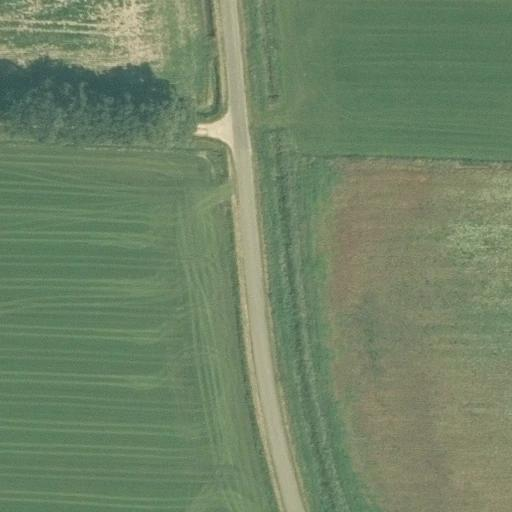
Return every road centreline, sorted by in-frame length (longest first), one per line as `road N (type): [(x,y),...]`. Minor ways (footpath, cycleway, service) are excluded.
road 1 (unclassified): [(226,0),(262,371),(293,511)]
road 2 (track): [(360,511),(330,402),(302,162)]
road 3 (track): [(238,133),(0,122)]
